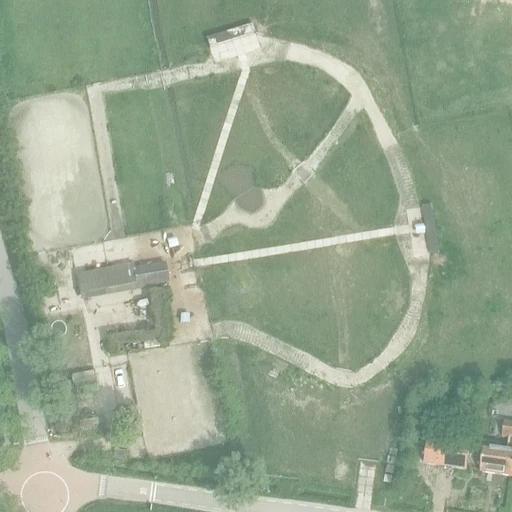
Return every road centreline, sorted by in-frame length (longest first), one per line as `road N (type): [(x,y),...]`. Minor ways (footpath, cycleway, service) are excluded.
road 1 (tertiary): [(296,511),(99,486),(43,489)]
road 2 (unclassified): [(43,489),(0,282)]
